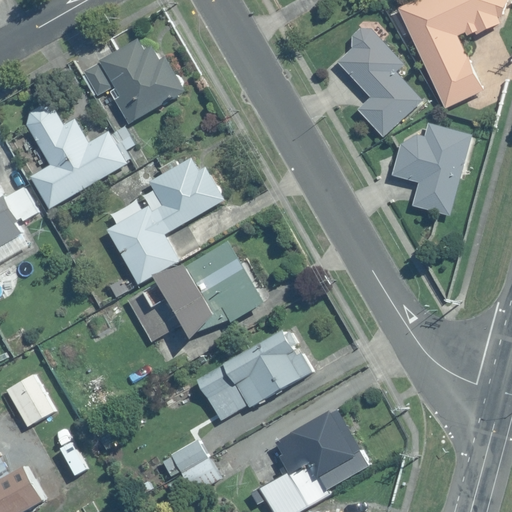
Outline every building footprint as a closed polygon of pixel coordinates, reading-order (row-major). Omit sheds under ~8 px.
[(511,0),(419,0),(402,8),(449,111),(489,93),(463,36),(472,32),(474,37),(507,22),(511,0)] [(377,32),(363,31),(353,40),(354,48),(339,63),(373,99),(361,110),(387,139),(426,103),(399,74),(411,63),(390,40),(387,42),(377,32)] [(133,126),(133,125),(191,92),(171,57),(163,61),(155,48),(148,52),(141,40),(104,61),(119,88),(113,92),(133,126)] [(114,86),(101,63),(86,71),(100,95),(114,86)] [(52,209),(54,209),(135,163),(128,152),(139,146),(128,127),(115,135),(113,131),(94,142),(81,119),(69,125),(55,101),(25,118),(52,167),(34,177),(52,209)] [(428,137),(423,135),(404,144),(395,177),(421,184),(415,207),(455,218),(477,138),(431,125),(428,137)] [(153,206),(111,231),(142,284),(184,260),(169,234),(230,200),(211,168),(205,172),(197,157),(155,181),(168,205),(156,212),(153,206)] [(0,265),(33,246),(21,226),(43,213),(28,187),(7,199),(0,186),(0,265)] [(128,298),(130,300),(152,342),(186,324),(196,343),(269,304),(236,241),(128,298)] [(0,302),(10,296),(2,284),(0,284),(0,302)] [(287,334),(200,381),(222,423),(316,373),(306,353),(299,357),(287,334)] [(69,339),(44,350),(54,372),(79,361),(69,339)] [(61,409),(41,373),(10,391),(30,427),(61,409)] [(270,500),(276,511),(303,511),(334,496),(331,491),(376,467),(344,407),(277,443),(293,473),(254,494),(259,505),(270,500)] [(166,460),(174,474),(184,469),(188,476),(172,485),(181,502),(225,479),(205,440),(166,460)] [(0,482),(13,475),(1,452),(0,452),(0,482)] [(13,475),(0,482),(0,511),(32,511),(52,502),(32,465),(13,475)]
